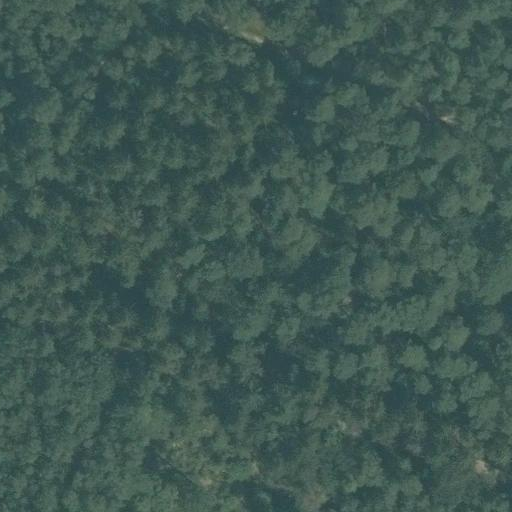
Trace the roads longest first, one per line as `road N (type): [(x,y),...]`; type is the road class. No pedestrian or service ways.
road 1 (unknown): [(511,464),(0,288)]
road 2 (track): [(183,0),(448,115)]
road 3 (track): [(0,188),(165,0)]
